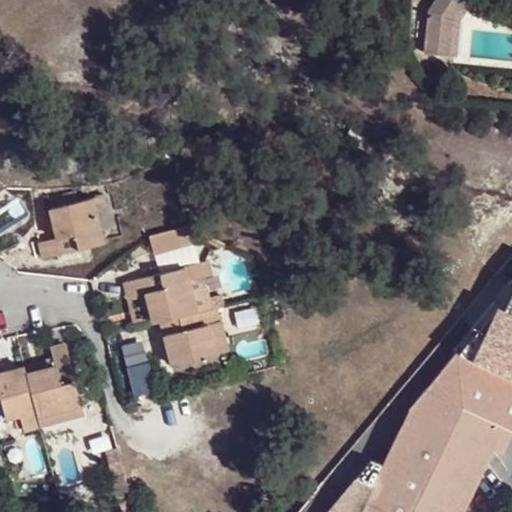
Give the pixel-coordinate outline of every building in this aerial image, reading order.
[(422,40),(446,47),(455,17),(468,0),(467,0),(433,0),(432,1),(422,40)] [(455,17),(446,47),(456,50),(465,20),(476,7),(468,0),(455,17)] [(176,216),(185,213),(170,167),(163,169),(176,216)] [(15,179),(0,189),(0,200),(21,186),(16,179),(15,179)] [(43,256),(67,249),(89,243),(104,239),(88,196),(48,208),(57,238),(38,243),(43,256)] [(89,243),(67,249),(70,264),(93,258),(89,243)] [(149,323),(157,320),(191,312),(181,277),(202,272),(199,258),(120,280),(124,296),(141,292),(149,323)] [(217,322),(213,306),(191,312),(157,320),(171,366),(214,354),(205,325),(217,322)] [(497,311),(475,364),(511,379),(511,309),(509,316),(497,311)] [(226,351),(217,322),(205,325),(214,354),(226,351)] [(35,413),(37,419),(82,408),(65,346),(50,350),(54,368),(26,374),(35,413)] [(357,511),(459,511),(486,457),(498,434),(508,440),(511,431),(511,379),(475,364),(453,356),(405,413),(357,511)] [(0,371),(0,411),(2,412),(5,421),(20,417),(35,413),(26,374),(24,365),(0,371)] [(229,370),(232,379),(246,376),(243,366),(229,370)] [(82,408),(37,419),(40,432),(85,422),(82,408)] [(40,432),(37,419),(35,413),(20,417),(25,437),(41,434),(40,432)] [(498,434),(486,457),(496,462),(508,440),(498,434)] [(110,483),(124,479),(119,461),(105,464),(110,483)] [(124,479),(110,483),(114,501),(131,505),(129,500),(124,479)]
